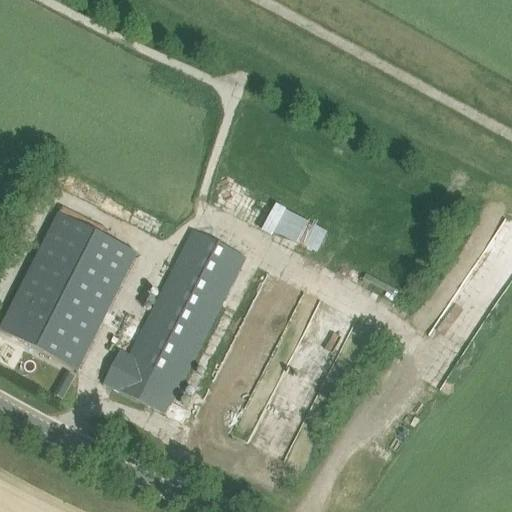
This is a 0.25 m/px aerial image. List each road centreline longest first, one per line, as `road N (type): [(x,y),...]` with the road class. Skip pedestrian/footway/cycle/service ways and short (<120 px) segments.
road 1 (track): [(511,135),(261,0)]
road 2 (tertiary): [(222,511),(0,403)]
